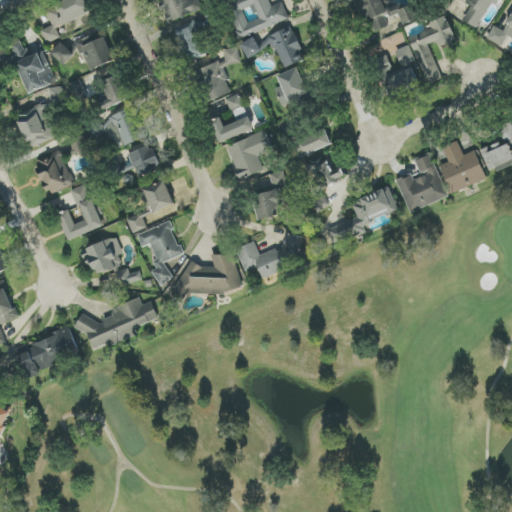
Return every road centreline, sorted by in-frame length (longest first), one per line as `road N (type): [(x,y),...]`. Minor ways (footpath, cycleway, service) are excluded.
road 1 (residential): [(316,0),(379,146),(473,99),(485,80)]
road 2 (residential): [(117,0),(214,210)]
road 3 (residential): [(0,176),(57,288)]
